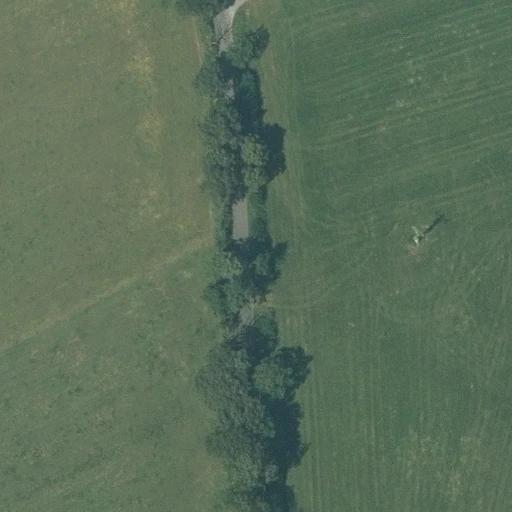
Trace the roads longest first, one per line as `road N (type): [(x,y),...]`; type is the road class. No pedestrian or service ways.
road 1 (unclassified): [(251,511),(243,296),(217,0)]
road 2 (track): [(243,296),(511,219)]
